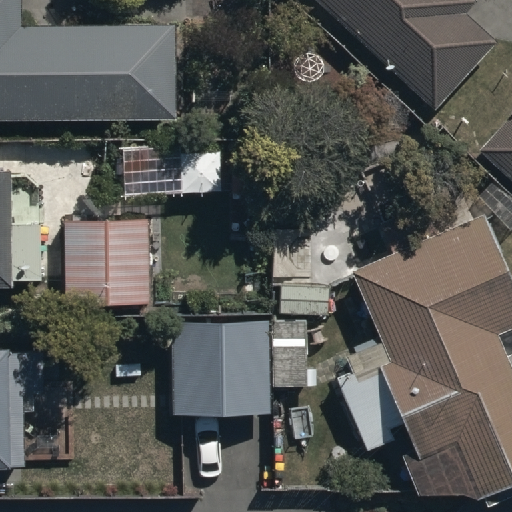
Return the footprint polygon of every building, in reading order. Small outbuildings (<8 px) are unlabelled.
[(170,12),(18,12),(17,0),(0,0),(0,110),(170,112),(170,12)] [(318,0),(430,103),(495,33),(465,6),(469,0),(318,0)] [(511,100),(475,142),(511,175),(511,100)] [(0,276),(7,276),(7,269),(36,269),(36,213),(7,213),(7,160),(0,160),(0,276)] [(511,480),(511,367),(503,346),(511,341),(511,320),(510,316),(511,315),(511,284),(476,201),(454,210),(442,182),(373,212),(385,239),(345,256),(385,348),(372,353),(375,360),(338,376),(365,439),(390,429),(412,480),(475,483),(483,494),(511,480)] [(148,207),(59,207),(59,298),(148,298),(148,207)] [(265,380),(265,307),(169,307),(168,402),(264,403),(265,380)] [(0,457),(17,458),(17,400),(29,400),(29,384),(39,383),(39,339),(7,339),(6,336),(0,335),(0,457)]
